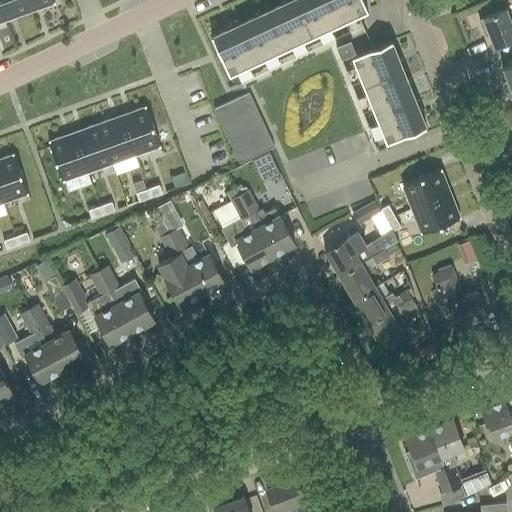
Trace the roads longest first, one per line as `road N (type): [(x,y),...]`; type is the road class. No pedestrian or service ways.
road 1 (residential): [(0,436),(296,278),(314,287),(384,402)]
road 2 (residential): [(102,511),(354,415)]
road 3 (tertiary): [(0,82),(174,0)]
road 4 (residential): [(478,163),(413,0)]
road 5 (residential): [(384,402),(511,356)]
